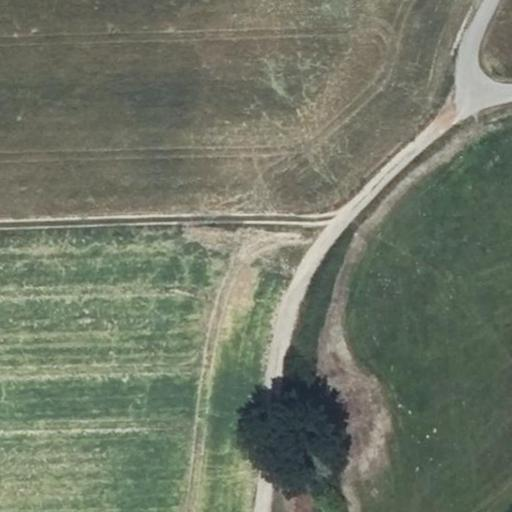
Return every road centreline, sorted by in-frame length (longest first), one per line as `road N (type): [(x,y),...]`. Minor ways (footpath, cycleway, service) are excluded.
road 1 (track): [(273,377),(284,323),(316,244),(388,157),(479,100)]
road 2 (unclassified): [(511,90),(479,100),(468,80),(469,52),(491,0)]
road 3 (track): [(248,511),(273,377)]
